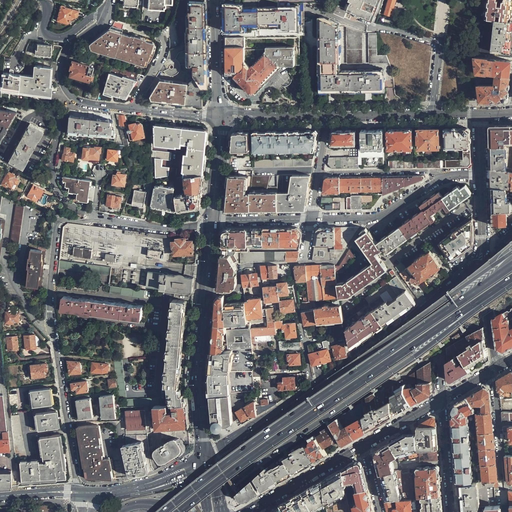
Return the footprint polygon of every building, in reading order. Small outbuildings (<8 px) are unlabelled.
[(172,0),(149,0),(149,8),(164,9),(165,3),(172,3),(172,0)] [(300,35),(305,35),(304,3),(292,2),(279,1),(273,0),(226,0),(225,1),(225,19),(226,37),(245,37),(259,36),(300,35)] [(339,6),(336,14),(348,18),(357,22),(358,17),(374,23),(381,0),(352,0),(352,2),(351,2),(348,9),(339,6)] [(392,17),(397,0),(395,0),(389,0),(385,15),(392,17)] [(511,14),(511,0),(487,0),(487,1),(485,1),(485,3),(486,5),(486,9),(484,10),(484,12),(486,14),(485,18),(496,19),(497,14),(501,15),(500,19),(511,21),(511,14)] [(170,37),(169,39),(169,42),(169,46),(168,50),(167,55),(166,57),(164,63),(162,67),(145,94),(150,96),(151,100),(201,104),(201,86),(207,86),(206,71),(206,38),(205,13),(205,2),(178,3),(176,11),(175,14),(173,18),(170,23),(168,26),(170,37)] [(78,16),(79,11),(61,7),(57,23),(63,25),(63,22),(67,23),(70,21),(71,17),(75,18),(77,16),(78,16)] [(332,93),(353,92),(353,72),(340,73),(339,26),(338,26),(338,24),(325,17),(320,17),(322,93),(332,93)] [(511,20),(511,21),(500,19),(496,19),(493,51),(511,53),(511,20)] [(109,28),(90,44),(90,48),(100,51),(100,49),(103,50),(103,51),(111,54),(111,52),(119,54),(119,56),(131,59),(132,58),(139,60),(139,61),(147,63),(148,59),(149,59),(150,56),(152,51),(153,52),(154,47),(151,47),(152,42),(121,34),(122,30),(124,23),(114,21),(113,22),(111,25),(109,28)] [(362,62),(361,34),(363,33),(347,28),(348,62),(362,62)] [(370,62),(390,62),(389,61),(387,56),(376,56),(376,33),(369,33),(370,62)] [(262,46),(245,64),(245,51),(245,37),(226,37),(226,56),(226,74),(233,74),(235,76),(253,93),(254,93),(256,95),(290,58),(276,44),(273,44),(267,50),(265,49),(273,41),(277,40),(294,55),(301,47),(300,35),(259,36),(259,43),(262,46)] [(262,46),(259,43),(256,43),(248,51),(245,51),(245,64),(262,46)] [(51,55),(51,45),(38,44),(37,55),(51,55)] [(511,80),(511,62),(476,58),(478,75),(498,77),(496,85),(478,85),(480,103),(500,102),(510,102),(511,80)] [(1,74),(0,86),(0,90),(49,94),(50,76),(51,60),(41,60),(40,66),(35,66),(34,76),(17,75),(14,75),(14,71),(10,71),(9,74),(1,74)] [(91,75),(94,67),(72,62),(70,69),(72,69),(70,76),(93,81),(94,75),(91,75)] [(353,72),(353,92),(369,92),(386,92),(385,72),(353,72)] [(127,97),(137,80),(124,76),(124,77),(110,74),(104,92),(120,97),(120,95),(127,97)] [(85,98),(97,100),(99,92),(92,91),(87,91),(85,98)] [(0,141),(17,111),(19,107),(0,105),(0,141)] [(120,115),(116,115),(117,120),(119,119),(121,127),(127,126),(124,116),(120,115)] [(103,145),(116,146),(117,136),(114,136),(114,128),(112,120),(93,119),(69,116),(68,125),(67,143),(80,144),(103,145)] [(145,136),(142,125),(140,123),(136,124),(136,123),(130,125),(131,130),(128,130),(131,140),(145,136)] [(30,124),(9,162),(22,169),(43,131),(30,124)] [(491,130),(491,147),(505,146),(505,142),(511,141),(511,124),(504,125),(495,125),(491,130)] [(186,176),(204,174),(208,131),(177,128),(170,127),(163,126),(155,126),(156,145),(181,147),(182,144),(189,145),(188,155),(186,155),(185,171),(186,171),(186,176)] [(468,127),(444,128),(445,146),(460,146),(460,147),(461,148),(463,149),(463,159),(445,160),(446,167),(459,167),(468,167),(471,164),(471,130),(470,129),(468,127)] [(254,147),(315,146),(318,130),(315,128),(305,128),(286,128),(265,129),(254,129),(254,147)] [(400,128),(388,129),(388,130),(388,147),(414,147),(413,128),(400,128)] [(429,128),(417,128),(417,147),(441,147),(441,128),(429,128)] [(124,129),(120,130),(124,147),(129,146),(124,129)] [(242,129),(235,129),(233,131),(231,146),(233,147),(249,147),(249,129),(242,129)] [(344,130),(335,130),(334,130),(333,131),(333,132),(332,133),(331,143),(333,144),(356,144),(356,130),(344,130)] [(373,130),(361,130),(361,149),(358,149),(358,156),(358,167),(384,167),(383,130),(373,130)] [(98,160),(100,147),(94,146),(94,149),(83,148),(82,159),(98,160)] [(505,146),(491,147),(492,158),(492,168),(506,170),(505,146)] [(58,149),(57,157),(62,158),(62,159),(69,160),(69,159),(73,160),(74,153),(69,152),(70,148),(64,147),(63,150),(58,149)] [(117,162),(118,151),(108,150),(107,160),(113,161),(113,162),(117,162)] [(170,153),(151,151),(152,171),(155,171),(155,177),(176,174),(176,168),(162,166),(162,159),(170,160),(170,153)] [(358,167),(358,156),(329,157),(328,163),(332,168),(358,167)] [(255,167),(312,166),(313,159),(255,160),(255,167)] [(493,179),(493,188),(507,188),(511,188),(511,172),(506,172),(506,170),(492,168),(493,179)] [(20,181),(14,178),(15,176),(8,172),(1,185),(15,191),(20,181)] [(124,186),(126,175),(120,174),(120,172),(118,172),(118,176),(114,175),(113,185),(124,186)] [(277,187),(278,208),(301,208),(304,206),(306,204),(311,173),(293,173),(290,190),(283,191),(282,175),(277,175),(277,187)] [(192,193),(202,192),(204,174),(186,176),(185,176),(187,191),(189,193),(192,193)] [(248,174),(229,174),(226,197),(225,207),(229,209),(254,208),(278,208),(277,187),(267,188),(271,176),(247,177),(248,174)] [(402,175),(383,175),(383,189),(383,193),(425,176),(426,176),(426,175),(425,174),(402,175)] [(372,189),(371,175),(366,175),(361,176),(361,189),(372,189)] [(377,175),(371,175),(372,189),(383,189),(383,175),(377,175)] [(341,176),(335,176),(327,176),(325,178),(323,191),(341,191),(341,190),(341,176)] [(351,190),(351,176),(346,176),(341,176),(341,190),(351,190)] [(361,189),(361,176),(356,176),(351,176),(351,190),(361,189)] [(88,202),(90,181),(63,177),(62,182),(64,182),(64,187),(68,188),(68,193),(76,194),(76,199),(78,200),(78,201),(88,202)] [(40,199),(43,191),(36,187),(33,185),(28,194),(26,196),(36,201),(38,198),(40,199)] [(177,211),(179,211),(177,201),(173,200),(175,189),(156,185),(152,207),(177,211)] [(376,244),(365,229),(360,233),(362,235),(356,239),(374,263),(343,284),(343,283),(337,284),(339,298),(349,297),(387,269),(376,254),(383,249),(386,253),(434,219),(430,214),(443,205),(447,210),(461,199),(470,193),(465,185),(460,188),(458,185),(442,196),(438,192),(420,205),(423,210),(376,244)] [(493,202),(494,212),(507,211),(511,210),(511,201),(507,202),(507,188),(493,188),(493,202)] [(144,206),(147,192),(135,190),(132,204),(133,205),(143,207),(144,206)] [(198,207),(201,205),(202,192),(192,193),(193,194),(192,196),(190,196),(190,195),(189,194),(176,196),(177,201),(179,211),(198,207)] [(121,202),(121,197),(115,196),(108,194),(107,205),(119,207),(120,202),(121,202)] [(351,197),(352,209),(357,209),(362,209),(361,195),(351,196),(351,197)] [(361,195),(362,209),(367,209),(371,209),(373,207),(372,195),(361,195)] [(17,244),(23,206),(15,205),(10,243),(17,244)] [(494,223),(494,226),(507,225),(507,211),(494,212),(494,223)] [(452,258),(473,243),(473,242),(473,231),(472,218),(458,229),(456,227),(451,231),(452,233),(440,242),(452,258)] [(329,248),(335,248),(335,227),(322,227),(317,232),(316,238),(314,248),(329,248)] [(335,248),(345,248),(359,227),(350,227),(335,227),(335,248)] [(248,244),(248,228),(228,229),(227,229),(225,230),(224,230),(223,232),(223,234),(221,245),(226,246),(226,255),(229,255),(234,263),(237,261),(234,255),(236,253),(241,253),(248,253),(248,244)] [(264,244),(264,228),(256,228),(248,228),(248,244),(264,244)] [(281,244),(281,228),(272,228),(264,228),(264,244),(264,245),(281,244)] [(290,228),(281,228),(281,244),(300,244),(302,232),(297,228),(290,228)] [(192,253),(191,241),(186,241),(186,238),(180,239),(180,242),(172,242),(173,247),(174,255),(181,254),(182,255),(183,256),(184,257),(186,256),(187,255),(187,254),(192,253)] [(226,246),(221,245),(221,250),(219,271),(218,287),(219,289),(230,290),(233,290),(236,287),(236,284),(237,279),(237,278),(237,276),(237,274),(236,274),(236,267),(234,263),(229,255),(226,255),(226,246)] [(40,290),(45,247),(33,246),(33,249),(30,249),(28,263),(25,263),(25,266),(28,267),(26,284),(29,285),(28,289),(40,290)] [(92,259),(94,248),(76,246),(74,257),(92,259)] [(312,261),(329,260),(329,248),(314,248),(313,254),(312,261)] [(340,256),(345,248),(335,248),(329,248),(329,260),(330,260),(340,256)] [(339,267),(335,268),(336,274),(343,272),(356,256),(350,249),(339,267)] [(114,262),(115,251),(107,250),(105,261),(114,262)] [(297,261),(298,252),(248,253),(241,253),(241,261),(241,265),(249,262),(297,261)] [(406,269),(401,262),(394,267),(402,277),(408,273),(412,278),(410,278),(410,281),(411,283),(414,283),(416,285),(422,281),(421,281),(441,267),(430,252),(425,255),(425,254),(423,254),(414,261),(413,263),(414,263),(406,269)] [(110,267),(59,260),(58,268),(110,275),(110,267)] [(332,299),(339,298),(337,284),(336,274),(335,268),(335,264),(331,265),(320,265),(321,275),(323,289),(324,300),(332,299)] [(278,277),(277,265),(270,266),(271,277),(278,277)] [(307,280),(306,280),(308,301),(309,301),(324,300),(323,289),(313,290),(312,275),(321,275),(320,265),(308,266),(306,266),(307,280)] [(271,277),(270,266),(261,266),(261,273),(262,278),(271,277)] [(295,267),(295,268),(297,281),(306,280),(307,280),(306,266),(298,267),(295,267)] [(412,304),(415,302),(413,299),(392,270),(389,272),(393,279),(365,299),(383,325),(399,313),(412,304)] [(185,275),(149,271),(147,286),(192,291),(193,275),(185,275)] [(259,284),(257,273),(256,273),(249,274),(241,275),(243,286),(259,284)] [(323,289),(321,275),(312,275),(313,290),(323,289)] [(278,286),(279,295),(289,293),(289,290),(287,282),(277,283),(278,286)] [(144,296),(145,290),(110,285),(110,292),(144,296)] [(280,301),(280,299),(279,295),(278,286),(263,288),(265,302),(280,301)] [(416,297),(417,298),(424,294),(420,288),(413,292),(416,297)] [(141,318),(142,305),(63,296),(62,309),(120,316),(141,318)] [(216,308),(214,323),(226,325),(224,302),(223,296),(219,296),(217,299),(216,308)] [(186,404),(186,399),(184,399),(183,394),(182,392),(182,389),(180,389),(179,377),(180,365),(181,345),(182,336),(184,312),(185,301),(170,299),(168,332),(169,334),(168,350),(166,351),(163,386),(167,386),(169,405),(186,404)] [(283,301),(282,299),(280,299),(280,301),(282,312),(295,311),(293,300),(283,301)] [(344,320),(351,348),(368,336),(383,325),(365,299),(343,315),(344,320)] [(224,302),(226,325),(226,326),(248,323),(245,307),(244,300),(238,301),(224,302)] [(344,320),(343,315),(341,305),(329,307),(328,305),(324,305),(324,307),(315,308),(318,323),(344,320)] [(245,307),(248,323),(250,323),(267,322),(267,315),(258,315),(257,306),(245,307)] [(18,324),(17,308),(9,308),(10,314),(4,314),(5,328),(11,328),(11,324),(18,324)] [(266,308),(267,315),(267,322),(275,321),(273,308),(266,308)] [(318,323),(315,308),(302,311),(303,316),(305,325),(318,323)] [(511,326),(511,325),(511,321),(511,320),(511,309),(495,319),(497,328),(500,350),(505,353),(511,348),(511,326)] [(297,337),(295,323),(283,323),(283,320),(275,321),(275,327),(282,326),(283,329),(285,329),(287,338),(297,337)] [(267,322),(250,323),(251,343),(271,341),(270,334),(276,333),(275,327),(275,321),(267,322)] [(226,325),(214,323),(213,338),(211,352),(228,350),(227,345),(223,345),(224,342),(224,340),(224,339),(224,336),(224,335),(224,331),(226,331),(226,326),(226,325)] [(248,323),(226,326),(226,331),(227,345),(228,350),(252,348),(251,343),(250,323),(248,323)] [(481,360),(487,356),(486,343),(484,327),(468,336),(473,343),(468,345),(470,348),(461,354),(469,367),(481,360)] [(37,347),(36,334),(25,335),(26,348),(37,347)] [(18,349),(17,336),(7,336),(8,349),(18,349)] [(464,338),(455,343),(458,348),(458,349),(467,343),(464,338)] [(328,349),(331,349),(329,344),(328,339),(322,341),(324,350),(319,352),(322,363),(331,360),(328,349)] [(280,352),(301,350),(299,341),(286,343),(286,341),(279,341),(280,352)] [(347,355),(343,343),(333,346),(336,359),(347,355)] [(455,343),(444,349),(445,356),(446,362),(455,357),(453,355),(454,354),(452,351),(458,348),(455,343)] [(308,345),(308,346),(309,354),(312,365),(322,363),(319,352),(314,353),(311,344),(308,345)] [(228,350),(211,352),(211,359),(209,372),(210,372),(253,371),(252,348),(228,350)] [(300,363),(299,354),(288,355),(289,360),(290,360),(290,364),(300,363)] [(455,357),(446,362),(448,380),(452,382),(468,373),(471,371),(469,367),(461,354),(455,357)] [(125,397),(121,359),(114,360),(115,372),(116,378),(117,386),(117,390),(118,398),(125,397)] [(81,372),(80,361),(69,361),(71,373),(81,372)] [(253,371),(253,376),(259,376),(258,371),(263,371),(263,361),(255,362),(256,367),(254,367),(254,371),(253,371)] [(47,376),(45,363),(30,365),(32,378),(47,376)] [(108,371),(109,364),(97,363),(97,364),(93,364),(93,367),(92,367),(91,372),(102,373),(103,372),(105,372),(108,371)] [(420,383),(432,381),(431,373),(430,363),(410,375),(411,383),(420,383)] [(498,379),(500,399),(511,397),(511,370),(506,374),(498,379)] [(254,390),(253,377),(253,376),(253,371),(210,372),(210,380),(209,380),(209,386),(210,395),(230,393),(254,390)] [(257,415),(276,403),(267,404),(267,399),(259,399),(258,388),(257,388),(256,377),(253,377),(254,390),(255,401),(257,414),(257,415)] [(296,388),(295,377),(284,378),(284,381),(280,382),(280,389),(282,389),(282,390),(295,389),(295,388),(296,388)] [(117,386),(116,378),(108,379),(109,387),(117,386)] [(89,391),(88,381),(72,383),(72,388),(73,388),(74,391),(75,391),(75,392),(77,392),(78,393),(89,391)] [(415,390),(421,400),(428,396),(431,394),(433,393),(432,381),(420,383),(420,385),(420,387),(415,390)] [(394,401),(394,416),(404,410),(413,405),(407,393),(406,388),(406,384),(404,384),(404,385),(398,389),(399,392),(393,395),(394,401)] [(385,401),(394,401),(393,395),(393,386),(390,388),(390,392),(385,393),(385,401)] [(407,393),(413,405),(417,403),(421,400),(415,390),(413,387),(406,388),(407,393)] [(477,412),(491,411),(489,391),(484,387),(477,392),(468,397),(472,404),(481,404),(481,408),(475,409),(477,412)] [(51,403),(48,388),(29,391),(31,406),(51,403)] [(231,411),(230,393),(210,395),(211,412),(212,413),(212,414),(212,418),(214,418),(215,426),(215,427),(216,427),(217,428),(218,428),(219,428),(220,427),(220,426),(220,425),(223,425),(228,425),(238,419),(234,411),(231,411)] [(362,402),(368,431),(384,422),(394,416),(394,401),(377,410),(374,393),(362,400),(362,402)] [(17,395),(9,396),(10,407),(18,406),(17,395)] [(115,416),(113,395),(101,396),(103,417),(115,416)] [(0,453),(11,453),(11,439),(8,440),(4,396),(0,396),(0,453)] [(472,404),(468,397),(460,401),(454,404),(453,406),(452,407),(453,422),(467,421),(467,413),(475,409),(472,404)] [(93,416),(91,398),(77,400),(80,418),(93,416)] [(154,405),(161,405),(160,398),(125,400),(126,407),(144,406),(145,406),(148,406),(154,405)] [(250,416),(257,414),(255,401),(245,407),(250,416)] [(349,426),(356,438),(366,432),(368,431),(362,402),(358,405),(360,408),(353,412),(352,409),(343,415),(349,426)] [(157,428),(188,426),(186,404),(169,405),(161,405),(154,405),(157,428)] [(126,407),(125,407),(127,431),(147,429),(144,406),(126,407)] [(242,421),(250,416),(245,407),(236,412),(242,421)] [(479,433),(493,431),(492,421),(491,411),(477,412),(479,433)] [(511,411),(502,411),(503,421),(511,420),(511,411)] [(58,427),(56,412),(36,415),(38,430),(58,427)] [(11,417),(16,462),(19,462),(21,482),(65,478),(59,434),(39,437),(42,459),(26,462),(18,416),(11,417)] [(415,427),(437,427),(436,419),(432,417),(425,421),(415,427)] [(212,419),(213,428),(214,429),(215,430),(217,431),(219,431),(220,431),(222,429),(223,428),(223,427),(223,425),(220,425),(220,426),(220,427),(219,428),(218,428),(217,428),(216,427),(215,427),(215,426),(214,418),(212,418),(212,419)] [(355,439),(356,438),(349,426),(343,429),(338,419),(334,421),(332,423),(332,424),(334,427),(341,439),(344,445),(355,439)] [(456,467),(457,484),(472,483),(467,421),(453,422),(454,439),(456,467)] [(104,459),(98,425),(79,426),(86,477),(106,478),(112,477),(109,458),(104,459)] [(511,425),(503,426),(504,441),(511,440),(511,425)] [(333,443),(341,439),(334,427),(331,429),(329,426),(328,427),(322,430),(324,433),(318,436),(319,438),(324,447),(332,443),(332,444),(333,443)] [(420,451),(438,450),(437,431),(437,427),(415,427),(416,434),(417,451),(420,451)] [(128,435),(127,436),(127,445),(123,446),(129,472),(129,474),(132,476),(133,476),(146,472),(148,470),(148,468),(146,451),(149,451),(147,429),(127,431),(128,435)] [(480,448),(495,447),(494,439),(493,431),(479,433),(480,448)] [(420,451),(417,451),(416,434),(407,434),(404,434),(390,443),(398,456),(400,463),(420,457),(420,451)] [(312,453),(316,461),(322,458),(328,454),(324,447),(319,438),(317,439),(315,436),(311,437),(312,440),(313,440),(312,443),(313,444),(309,446),(312,451),(313,450),(313,452),(312,453)] [(165,463),(167,463),(168,463),(184,453),(185,451),(185,449),(185,447),(181,441),(179,440),(177,440),(175,441),(159,449),(157,452),(158,454),(162,462),(163,463),(165,463)] [(286,457),(295,473),(306,467),(316,461),(312,453),(304,440),(291,451),(292,453),(286,457)] [(374,454),(379,474),(394,470),(392,459),(398,456),(390,443),(375,451),(375,452),(374,454)] [(481,464),(496,462),(496,455),(495,447),(480,448),(481,464)] [(439,455),(438,450),(420,451),(420,457),(420,461),(439,460),(439,455)] [(271,465),(281,482),(289,477),(295,473),(286,457),(285,455),(271,465)] [(355,490),(367,487),(362,467),(361,463),(358,461),(355,461),(342,469),(347,490),(348,492),(355,490)] [(497,471),(496,462),(481,464),(483,482),(498,480),(497,471)] [(271,488),(281,482),(271,465),(270,466),(264,471),(257,477),(254,480),(261,493),(271,488)] [(423,496),(440,495),(439,481),(442,481),(442,479),(442,477),(439,477),(439,468),(437,466),(419,468),(418,470),(420,496),(423,496)] [(347,490),(342,469),(332,475),(322,480),(326,502),(347,490)] [(385,499),(390,498),(413,497),(411,473),(402,474),(401,469),(394,470),(379,474),(382,486),(385,499)] [(12,473),(0,473),(0,488),(13,488),(12,473)] [(241,498),(248,501),(261,493),(254,480),(238,495),(239,497),(241,498)] [(326,502),(322,480),(315,484),(302,492),(313,511),(314,511),(326,505),(326,502)] [(498,485),(498,480),(483,482),(472,483),(457,484),(458,495),(459,508),(497,505),(495,485),(498,485)] [(373,511),(371,502),(367,487),(355,490),(358,503),(358,505),(353,505),(354,511),(373,511)] [(313,511),(302,492),(300,493),(287,500),(294,511),(313,511)] [(441,511),(440,495),(423,496),(424,511),(441,511)] [(386,511),(411,511),(411,500),(397,501),(397,508),(392,509),(390,498),(385,499),(383,499),(385,506),(386,511)] [(278,508),(278,511),(294,511),(287,500),(285,502),(280,505),(278,508)]
